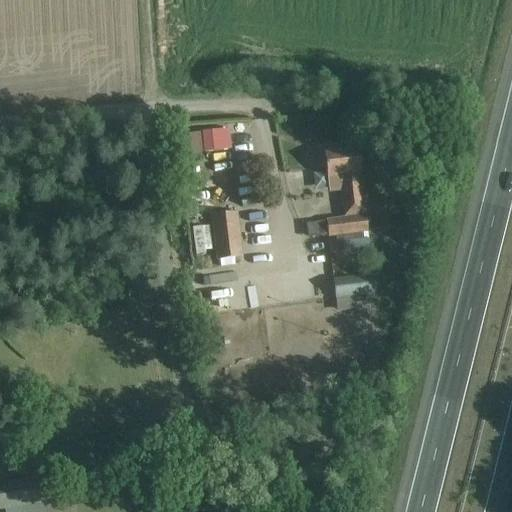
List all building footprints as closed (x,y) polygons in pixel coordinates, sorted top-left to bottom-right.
[(190,128),(181,140),(191,149),(200,137),(190,128)] [(228,130),(201,133),(203,153),(230,150),(228,130)] [(325,167),(327,177),(340,175),(342,191),(339,192),(343,218),(325,220),(327,238),(336,236),(337,244),(341,243),(359,241),(359,235),(368,234),(362,189),(360,173),(357,149),(341,151),(340,143),(319,145),(321,168),(325,167)] [(212,215),(218,259),(234,257),(229,212),(212,215)] [(360,297),(358,276),(333,278),(335,300),(360,297)] [(21,466),(0,469),(0,479),(23,476),(21,466)] [(40,503),(36,479),(0,485),(4,509),(40,503)]
